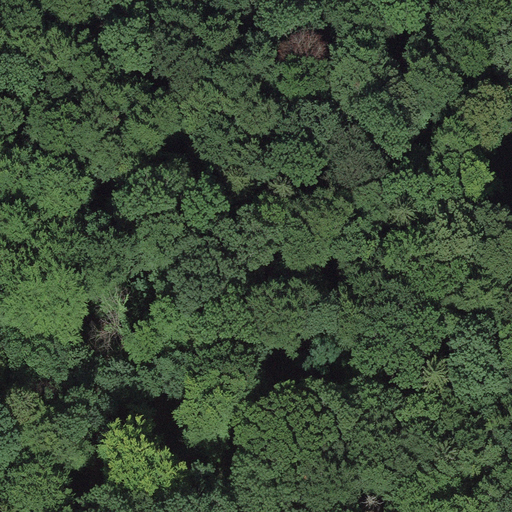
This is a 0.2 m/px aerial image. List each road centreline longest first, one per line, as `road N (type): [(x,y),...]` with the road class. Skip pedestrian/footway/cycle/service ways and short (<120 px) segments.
road 1 (track): [(0,349),(347,407),(511,445)]
road 2 (track): [(511,34),(407,3),(255,0)]
